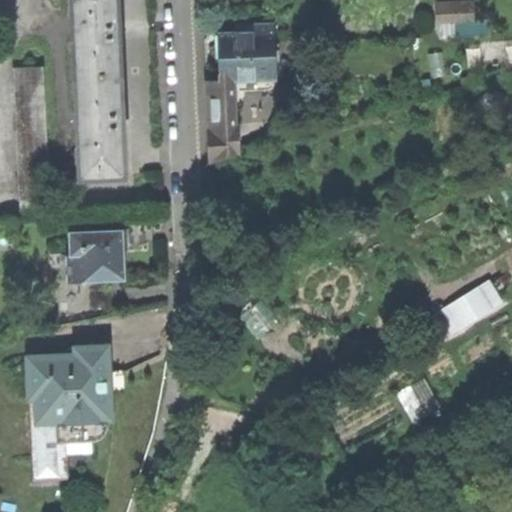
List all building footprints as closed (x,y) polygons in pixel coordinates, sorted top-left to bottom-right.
[(76,38),(77,75),(118,73),(117,25),(115,0),(74,0),(75,21),(74,22),(75,37),(76,38)] [(444,37),(494,33),(492,16),(482,17),(479,0),(441,0),(440,0),(444,37)] [(211,163),(240,153),(238,126),(234,126),(233,91),(270,90),(273,88),(274,85),(274,78),(276,78),(273,24),(237,25),(237,33),(219,33),(219,35),(215,35),(216,56),(220,56),(220,67),(221,80),(207,90),(211,163)] [(13,66),(20,218),(50,217),(43,65),(13,66)] [(80,174),(123,172),(121,124),(118,73),(77,75),(78,111),(77,112),(78,126),(79,127),(80,174)] [(122,227),(67,229),(68,252),(80,252),(81,279),(107,278),(124,277),(123,252),(122,227)] [(107,312),(107,278),(81,279),(55,280),(55,323),(107,312)] [(442,309),(456,334),(510,304),(496,280),(442,309)] [(33,481),(69,479),(69,477),(68,476),(66,440),(91,439),(96,438),(101,434),(105,429),(105,419),(111,419),(109,371),(108,345),(75,346),(76,354),(28,356),(33,481)]
